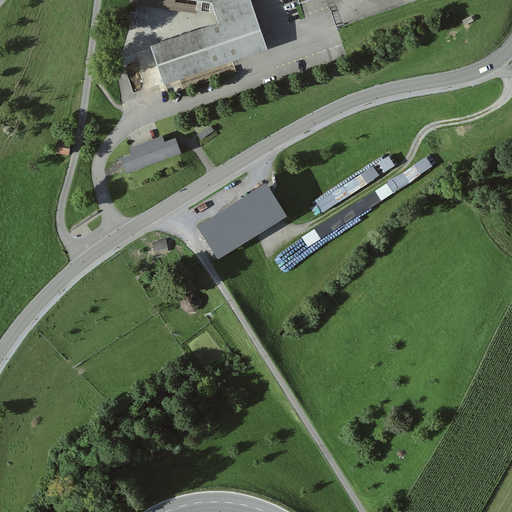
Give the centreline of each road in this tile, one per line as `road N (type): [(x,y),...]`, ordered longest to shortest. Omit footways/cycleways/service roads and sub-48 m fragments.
road 1 (tertiary): [(81,265),(345,102),(474,73),(511,48)]
road 2 (unclassified): [(98,0),(62,214),(81,265)]
